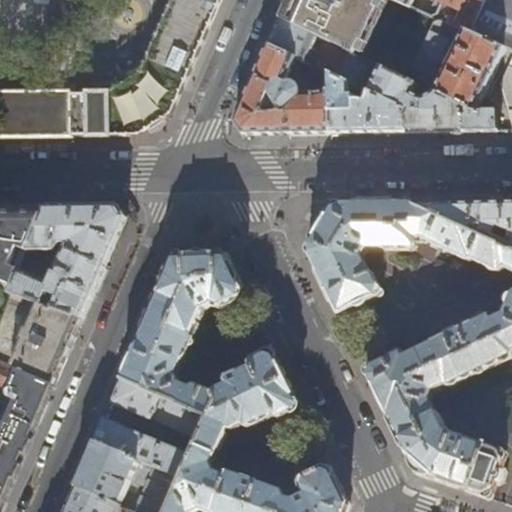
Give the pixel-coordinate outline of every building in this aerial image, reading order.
[(172,0),(140,75),(108,97),(71,97),(70,94),(0,95),(0,137),(141,136),(172,115),(221,0),(172,0)] [(288,0),(279,21),(316,39),(324,42),(352,55),(361,60),(387,0),(288,0)] [(444,0),(440,10),(446,12),(448,7),(464,14),(461,20),(449,15),(445,23),(447,24),(470,35),(487,0),(444,0)] [(511,0),(487,0),(470,35),(507,51),(511,53),(511,0)] [(312,50),(316,39),(279,21),(273,35),(268,47),(296,60),(305,64),(310,49),(312,50)] [(470,35),(447,24),(444,31),(461,39),(435,95),(464,108),(475,114),(507,51),(470,35)] [(449,42),(430,32),(413,68),(415,69),(413,74),(420,78),(423,73),(432,77),(449,42)] [(352,55),(324,42),(312,67),(331,76),(340,80),(352,55)] [(296,60),(268,47),(251,87),(235,123),(243,136),(264,135),(313,135),(332,135),(331,94),(301,94),(300,92),(300,91),(300,89),(299,88),(298,87),(297,86),(296,85),(294,84),(293,83),(293,78),(288,77),(296,60)] [(361,60),(352,55),(340,80),(348,84),(359,90),(371,65),(361,60)] [(511,62),(503,83),(511,122),(511,62)] [(416,86),(381,69),(370,95),(407,112),(407,134),(439,133),(464,133),(464,108),(435,95),(425,102),(420,101),(419,100),(419,98),(418,97),(417,97),(415,96),(414,96),(412,96),(411,96),(416,86)] [(340,80),(331,76),(331,94),(332,135),(369,134),(407,134),(407,112),(370,95),(369,104),(366,102),(355,102),(355,97),(348,97),(348,84),(340,80)] [(475,114),(464,108),(464,133),(483,133),(498,133),(497,114),(476,115),(475,114)] [(511,202),(505,203),(417,204),(511,251),(511,202)] [(511,251),(417,204),(347,204),(336,204),(308,250),(340,317),(384,294),(373,272),(371,274),(364,257),(370,249),(385,249),(387,251),(414,251),(418,246),(418,240),(423,240),(468,261),(470,261),(471,260),(499,273),(506,270),(511,271),(511,294),(511,295),(503,315),(492,320),(489,316),(405,357),(400,349),(396,349),(387,353),(385,358),(386,360),(367,371),(417,474),(492,500),(498,485),(500,486),(503,485),(507,474),(505,470),(503,469),(506,459),(503,452),(489,447),(489,444),(487,443),(486,446),(454,434),(446,428),(441,414),(436,413),(431,403),(433,395),(447,387),(451,388),(511,358),(511,251)] [(48,208),(27,259),(30,260),(33,262),(35,262),(36,262),(37,262),(39,262),(40,262),(42,261),(43,261),(44,260),(45,259),(46,258),(47,256),(47,255),(48,254),(48,253),(48,251),(57,251),(61,244),(67,244),(50,283),(22,271),(15,289),(13,295),(43,306),(48,294),(58,299),(54,310),(84,320),(103,276),(127,219),(120,207),(78,207),(48,208)] [(0,208),(0,282),(15,289),(22,271),(27,259),(48,208),(25,208),(0,208)] [(200,511),(202,511),(204,511),(346,511),(349,506),(330,467),(307,478),(303,488),(306,495),(295,501),(288,498),(286,492),(214,466),(228,430),(233,432),(244,426),(246,429),(249,429),(276,416),(277,418),(282,420),(285,424),(305,415),(271,346),(252,356),(254,360),(252,365),(253,367),(226,381),(227,385),(212,392),(190,383),(188,388),(178,383),(175,375),(180,363),(183,363),(199,324),(198,322),(204,309),(213,305),(222,308),(247,297),(227,255),(177,257),(149,321),(123,381),(208,420),(199,442),(193,457),(183,480),(169,511),(200,511)] [(43,306),(13,295),(0,326),(0,364),(19,373),(55,387),(64,365),(84,320),(54,310),(43,306)] [(19,373),(0,364),(0,400),(7,403),(13,390),(19,373)] [(0,443),(0,511),(24,459),(55,387),(19,373),(13,390),(22,393),(0,443)] [(167,428),(199,442),(208,420),(123,381),(113,403),(153,421),(153,420),(167,426),(167,428)] [(97,442),(183,480),(193,457),(106,420),(97,442)] [(134,511),(135,511),(169,511),(183,480),(97,442),(87,466),(77,487),(120,505),(131,480),(137,482),(139,479),(148,482),(134,511)] [(135,511),(134,511),(120,505),(77,487),(68,509),(66,511),(135,511)]
